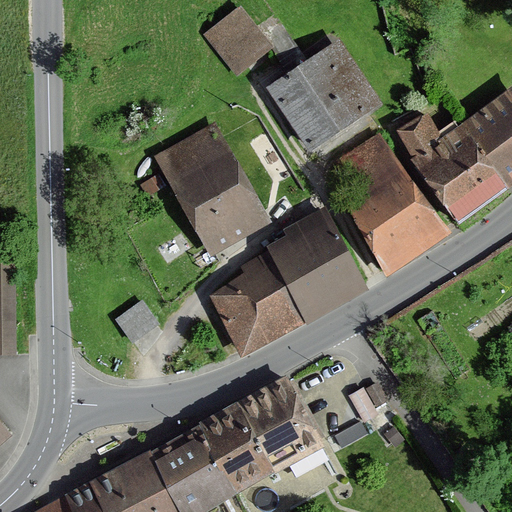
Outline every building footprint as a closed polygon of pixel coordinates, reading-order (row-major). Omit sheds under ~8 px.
[(268,44),(227,3),(197,34),(238,74),(268,44)] [(335,38),(260,88),(301,151),(377,100),(335,38)] [(426,117),(404,132),(461,214),(511,178),(511,93),(443,141),(426,117)] [(211,121),(147,155),(200,253),(264,220),(211,121)] [(443,232),(379,139),(346,160),(362,195),(354,200),(389,270),(443,232)] [(290,238),(267,251),(270,256),(304,320),(363,288),(323,213),(287,233),(290,238)] [(15,245),(0,245),(0,355),(16,355),(15,245)] [(250,275),(215,296),(242,354),(304,320),(270,256),(247,268),(250,275)] [(159,324),(142,300),(115,320),(132,344),(159,324)] [(433,311),(418,321),(456,377),(470,367),(433,311)] [(288,378),(195,426),(231,494),(324,446),(288,378)] [(363,381),(350,390),(367,415),(380,406),(363,381)] [(0,443),(11,434),(0,420),(0,443)] [(195,426),(149,450),(181,511),(196,511),(231,494),(195,426)] [(181,511),(149,450),(85,483),(100,511),(181,511)] [(100,511),(85,483),(53,500),(58,511),(100,511)] [(29,511),(58,511),(53,500),(29,511)]
